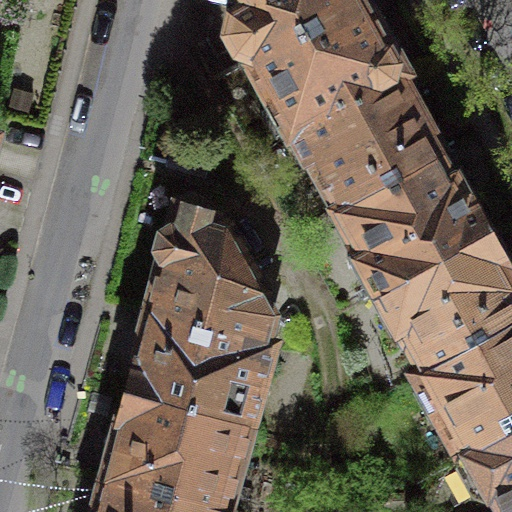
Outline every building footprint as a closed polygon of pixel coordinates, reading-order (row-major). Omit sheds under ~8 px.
[(341,0),(241,0),(244,4),(231,11),(226,32),(236,51),(243,54),(252,57),(251,59),(306,29),(302,22),(341,0)] [(289,133),(403,69),(408,56),(399,41),(385,37),(380,27),(364,0),(341,0),(302,22),(306,29),(251,59),(250,62),(289,133)] [(338,209),(444,150),(447,149),(426,111),(403,69),(289,133),(290,135),(296,132),(338,209)] [(379,291),(491,229),(470,191),(458,169),(456,170),(444,150),(338,209),(358,244),(354,246),(379,291)] [(148,309),(273,344),(274,342),(266,339),(273,313),(263,296),(265,289),(227,223),(214,219),(217,206),(209,196),(192,191),(179,195),(161,260),(148,309)] [(416,374),(511,321),(511,266),(509,262),(491,229),(379,291),(422,368),(415,372),(416,374)] [(137,351),(127,388),(251,424),(273,344),(148,309),(137,351)] [(511,321),(416,374),(460,452),(459,452),(460,454),(511,425),(511,321)] [(116,429),(104,476),(230,511),(232,511),(233,510),(228,508),(251,424),(127,388),(116,429)] [(511,511),(511,425),(460,454),(484,497),(490,494),(500,511),(511,511)] [(230,511),(104,476),(94,511),(230,511)]
